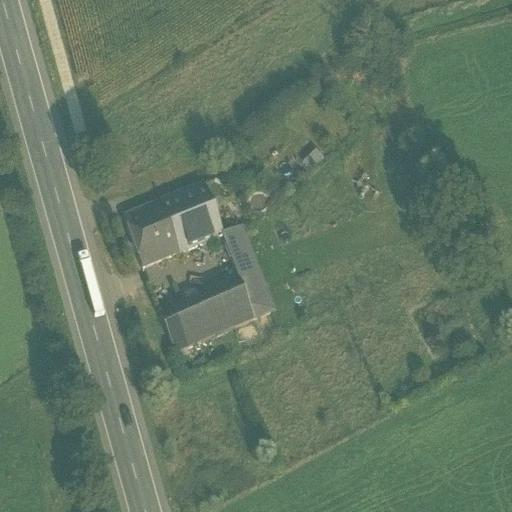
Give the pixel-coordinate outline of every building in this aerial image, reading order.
[(155,162),(204,143),(197,125),(147,144),(155,162)] [(159,204),(177,256),(220,238),(222,237),(221,237),(213,216),(211,210),(202,187),(159,204)] [(122,219),(141,270),(177,256),(159,204),(122,219)] [(238,283),(253,321),(271,313),(239,231),(239,229),(221,237),(222,237),(220,238),(238,283)] [(200,300),(216,337),(253,321),(238,283),(200,300)] [(147,286),(155,309),(160,308),(161,307),(152,284),(147,286)] [(216,337),(200,300),(163,316),(158,319),(173,355),(216,337)] [(163,316),(160,308),(155,309),(154,310),(158,319),(163,316)]
